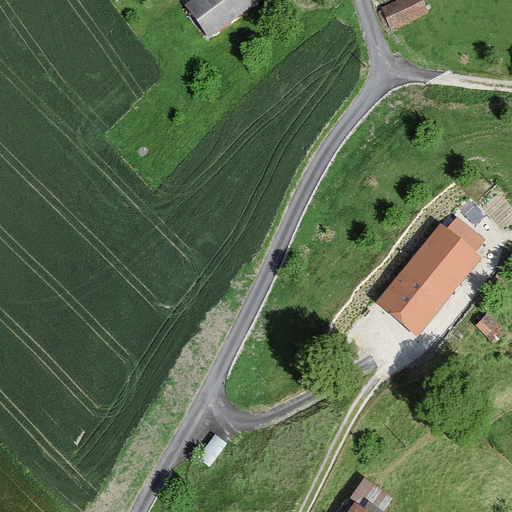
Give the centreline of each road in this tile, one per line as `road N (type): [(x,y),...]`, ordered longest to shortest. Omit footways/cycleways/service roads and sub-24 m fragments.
road 1 (unclassified): [(362,0),(379,56),(376,83),(320,159),(229,349),(138,511)]
road 2 (track): [(401,345),(269,416),(235,419),(200,405)]
road 3 (track): [(401,345),(346,425),(303,511)]
road 4 (track): [(380,70),(511,85)]
